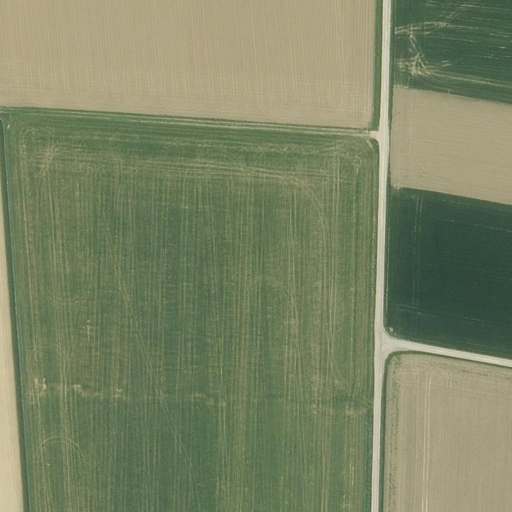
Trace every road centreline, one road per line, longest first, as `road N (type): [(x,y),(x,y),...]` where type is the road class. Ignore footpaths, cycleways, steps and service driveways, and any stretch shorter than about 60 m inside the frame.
road 1 (track): [(0,107),(26,511)]
road 2 (track): [(5,107),(385,132)]
road 3 (unclassified): [(379,338),(387,0)]
road 4 (unclassified): [(375,511),(379,338)]
road 5 (unclassified): [(511,359),(379,338)]
